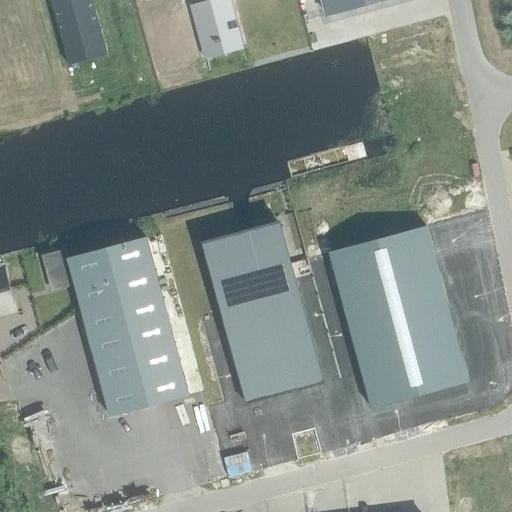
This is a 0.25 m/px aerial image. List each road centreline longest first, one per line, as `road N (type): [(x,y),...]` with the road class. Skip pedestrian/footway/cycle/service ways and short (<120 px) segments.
road 1 (unclassified): [(511,422),(181,511)]
road 2 (unclassified): [(478,102),(511,268)]
